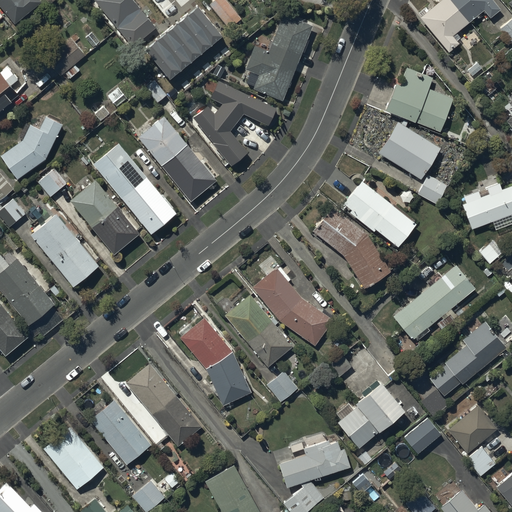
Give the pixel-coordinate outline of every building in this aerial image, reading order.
[(0,0),(0,6),(13,23),(41,1),(39,0),(0,0)] [(94,0),(107,18),(130,0),(94,0)] [(155,0),(169,18),(179,10),(181,13),(186,8),(184,6),(191,0),(155,0)] [(240,18),(226,0),(210,0),(208,2),(229,27),(240,18)] [(468,21),(450,0),(438,0),(427,9),(425,7),(418,12),(420,15),(419,16),(448,51),(458,42),(456,39),(459,37),(455,32),(468,21)] [(450,0),(468,21),(483,9),(489,16),(500,8),(493,0),(450,0)] [(282,99),(311,24),(282,12),(268,49),(254,44),(244,68),(250,71),(245,82),(253,85),(252,87),(282,99)] [(511,17),(499,28),(511,43),(511,17)] [(85,54),(70,37),(45,58),(60,75),(64,72),(69,78),(79,69),(74,63),(85,54)] [(222,38),(213,46),(221,56),(230,49),(222,38)] [(0,71),(0,108),(18,94),(10,84),(18,78),(8,65),(0,71)] [(432,77),(405,67),(400,80),(396,79),(384,109),(440,130),(452,98),(427,88),(432,77)] [(147,91),(156,101),(164,95),(156,85),(147,91)] [(118,87),(108,95),(116,106),(127,97),(118,87)] [(102,105),(94,113),(100,120),(109,112),(102,105)] [(20,140),(0,153),(0,155),(16,178),(45,159),(62,123),(44,115),(38,127),(26,121),(19,135),(20,140)] [(141,133),(137,137),(190,201),(216,179),(163,115),(149,126),(148,124),(139,131),(141,133)] [(397,121),(378,151),(420,177),(439,147),(405,126),(406,123),(403,121),(401,123),(397,121)] [(117,142),(92,163),(150,232),(175,211),(117,142)] [(54,167),(37,181),(50,196),(66,182),(54,167)] [(0,173),(0,197),(12,188),(0,173)] [(427,174),(417,192),(436,203),(446,184),(427,174)] [(94,179),(69,199),(113,253),(138,233),(94,179)] [(415,222),(361,179),(345,199),(345,205),(350,209),(348,211),(373,231),(375,228),(397,245),(415,222)] [(489,192),(461,203),(471,228),(492,220),(494,226),(511,219),(511,217),(510,213),(511,212),(511,183),(501,188),(499,182),(487,186),(489,192)] [(403,194),(398,190),(392,193),(392,199),(398,203),(403,200),(403,194)] [(12,198),(0,208),(0,216),(8,226),(25,212),(12,198)] [(331,205),(312,230),(342,254),(363,287),(390,270),(367,233),(331,205)] [(55,213),(30,234),(72,285),(97,265),(55,213)] [(488,243),(478,251),(488,262),(498,254),(488,243)] [(53,302),(16,257),(8,264),(0,255),(0,290),(28,324),(31,321),(33,323),(26,328),(33,337),(40,332),(42,335),(63,318),(59,314),(64,311),(59,304),(54,308),(51,304),(53,302)] [(475,287),(455,264),(392,315),(411,339),(416,335),(418,337),(428,329),(427,327),(440,316),(442,318),(437,323),(440,328),(456,315),(450,307),(475,287)] [(275,266),(251,285),(278,320),(314,344),(332,319),(301,297),(287,280),(289,279),(279,266),(277,268),(275,266)] [(511,285),(507,279),(493,290),(497,296),(506,288),(511,295),(511,285)] [(293,346),(249,292),(223,314),(267,367),(293,346)] [(1,304),(0,303),(0,349),(4,354),(27,336),(1,304)] [(202,316),(179,335),(204,365),(231,349),(202,316)] [(505,347),(484,321),(462,339),(466,344),(444,362),(445,364),(428,377),(443,395),(460,381),(461,382),(505,347)] [(250,390),(231,349),(204,365),(221,403),(250,390)] [(343,352),(328,364),(337,376),(352,365),(343,352)] [(149,362),(125,381),(177,445),(201,426),(149,362)] [(297,386),(283,369),(266,383),(280,401),(297,386)] [(358,447),(403,409),(379,380),(354,402),(356,405),(336,421),(358,447)] [(113,399),(89,419),(125,463),(149,443),(113,399)] [(478,403),(447,429),(466,452),(497,427),(478,403)] [(416,453),(441,433),(427,417),(403,437),(416,453)] [(69,426),(43,448),(76,488),(102,466),(69,426)] [(328,441),(328,438),(302,447),(304,453),(278,463),(286,488),(300,483),(302,486),(282,502),(289,511),(304,511),(323,497),(310,480),(350,466),(344,447),(339,448),(336,439),(328,441)] [(481,446),(466,458),(479,475),(494,463),(481,446)] [(385,450),(376,458),(382,466),(392,458),(385,450)] [(260,511),(233,463),(217,470),(204,479),(221,511),(260,511)] [(511,472),(496,486),(511,505),(511,472)] [(361,473),(351,483),(360,493),(371,483),(361,473)] [(150,479),(131,495),(145,511),(164,496),(150,479)] [(0,511),(42,511),(32,502),(29,505),(5,481),(0,485),(0,511)] [(444,502),(439,506),(444,511),(490,511),(483,503),(476,508),(460,489),(459,489),(456,485),(440,497),(444,502)] [(352,487),(340,487),(340,499),(351,500),(352,487)] [(410,499),(405,503),(412,511),(428,511),(434,507),(418,487),(407,496),(410,499)] [(106,511),(95,497),(80,509),(81,511),(106,511)] [(376,511),(365,503),(356,511),(376,511)]
